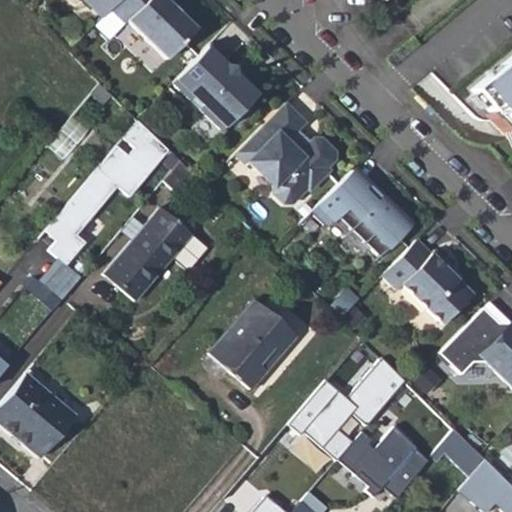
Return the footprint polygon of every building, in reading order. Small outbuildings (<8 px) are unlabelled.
[(117,0),(83,0),(101,17),(108,10),(117,0)] [(117,0),(108,10),(122,24),(125,21),(164,59),(194,29),(163,0),(117,0)] [(256,92),(207,43),(170,82),(219,130),(256,92)] [(511,55),(470,89),(490,114),(486,117),(509,141),(511,138),(511,55)] [(91,92),(100,100),(107,93),(97,84),(91,92)] [(130,196),(169,145),(135,120),(120,140),(117,138),(46,230),(56,237),(46,249),(55,256),(38,278),(63,297),(81,274),(67,263),(86,239),(78,233),(115,185),(130,196)] [(285,140),(264,121),(217,170),(236,189),(242,189),(255,202),(253,204),(253,212),(263,222),(271,222),(286,207),(290,207),(307,191),(307,186),(314,178),(314,170),(300,157),(293,157),(286,165),(273,152),(285,140)] [(176,194),(192,176),(178,162),(161,182),(176,194)] [(405,226),(349,171),(309,211),(325,227),(335,217),(376,256),(405,226)] [(169,257),(189,234),(157,208),(144,224),(131,238),(101,274),(132,301),(169,257)] [(133,214),(121,229),(131,238),(144,224),(133,214)] [(204,247),(189,234),(169,257),(185,270),(204,247)] [(428,254),(414,240),(379,275),(394,290),(399,285),(439,325),(469,294),(455,280),(446,270),(449,267),(432,250),(428,254)] [(16,309),(35,326),(45,314),(25,298),(16,309)] [(222,368),(267,313),(252,301),(206,354),(222,368)] [(496,323),(480,308),(435,353),(457,375),(470,363),(483,363),(511,390),(511,328),(506,323),(496,323)] [(278,353),(293,336),(267,313),(222,368),(247,390),(271,362),(267,359),(275,350),(278,353)] [(267,359),(271,362),(278,353),(275,350),(267,359)] [(0,426),(37,459),(72,417),(24,374),(0,401),(0,426)] [(436,447),(451,429),(403,381),(377,411),(429,456),(436,447)] [(436,447),(467,478),(483,460),(451,429),(436,447)] [(485,511),(493,504),(507,485),(483,460),(467,478),(457,491),(482,511),(485,511)] [(511,511),(511,490),(507,485),(493,504),(500,511),(511,511)]
